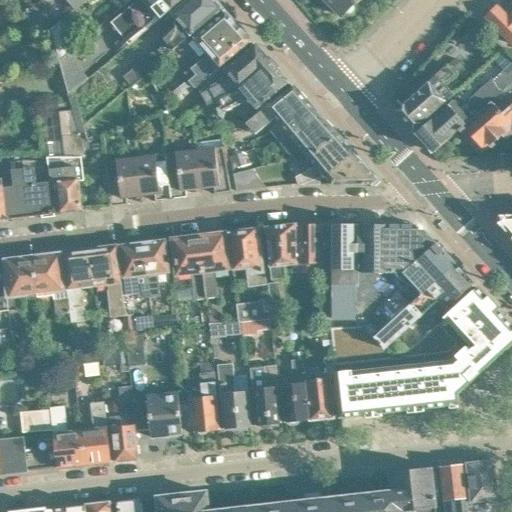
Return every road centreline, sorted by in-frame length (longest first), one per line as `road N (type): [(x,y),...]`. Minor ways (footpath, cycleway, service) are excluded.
road 1 (residential): [(511,442),(0,494)]
road 2 (residential): [(0,243),(281,204),(440,202)]
road 3 (secondary): [(440,202),(339,94)]
road 4 (residential): [(339,94),(442,0)]
road 5 (secondary): [(339,94),(259,0)]
